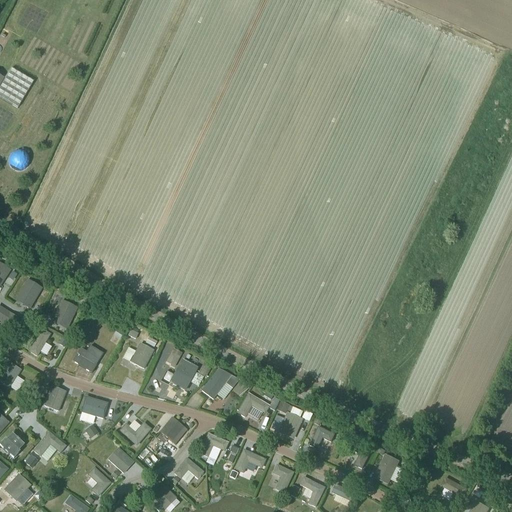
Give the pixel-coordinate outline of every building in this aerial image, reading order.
[(0,290),(12,272),(0,264),(0,290)] [(43,291),(28,281),(15,303),(31,312),(43,291)] [(92,298),(87,295),(83,301),(89,304),(92,298)] [(78,311),(62,303),(52,325),(68,332),(78,311)] [(0,332),(9,339),(21,321),(0,307),(0,322),(4,325),(0,331),(0,332)] [(117,330),(114,336),(120,339),(124,334),(117,330)] [(135,340),(138,334),(137,334),(132,331),(131,331),(128,336),(135,340)] [(51,337),(43,332),(30,355),(38,360),(51,337)] [(58,345),(64,348),(67,342),(62,339),(58,345)] [(155,353),(141,345),(131,364),(145,372),(155,353)] [(78,366),(91,374),(96,367),(96,366),(103,355),(91,347),(90,347),(86,353),(81,350),(80,349),(73,362),(78,366)] [(173,349),(167,362),(175,367),(182,354),(173,349)] [(183,362),(170,386),(186,395),(199,371),(183,362)] [(204,363),(198,374),(206,378),(212,367),(204,363)] [(9,364),(0,377),(0,383),(11,391),(22,373),(9,364)] [(233,378),(220,369),(202,392),(215,402),(233,378)] [(242,382),(233,392),(240,399),(251,387),(242,382)] [(53,388),(45,408),(59,414),(67,394),(53,388)] [(264,396),(271,401),(273,396),(266,392),(264,396)] [(271,409),(249,396),(238,416),(247,420),(253,409),(266,417),(271,409)] [(280,402),(275,398),(271,406),(270,408),(275,411),(280,402)] [(104,421),(108,405),(87,399),(83,415),(104,421)] [(281,402),(277,411),(285,415),(287,412),(289,406),(281,402)] [(0,436),(10,425),(0,416),(0,436)] [(303,423),(288,416),(280,435),(295,442),(303,423)] [(183,428),(171,419),(160,433),(171,443),(183,428)] [(134,433),(125,425),(119,433),(136,447),(150,431),(142,424),(134,433)] [(85,431),(91,440),(99,434),(93,426),(85,431)] [(336,437),(318,429),(310,448),(318,451),(323,440),(332,445),(336,437)] [(61,455),(66,449),(50,435),(35,454),(42,459),(51,447),(61,455)] [(157,439),(163,444),(167,440),(161,435),(157,439)] [(225,453),(228,444),(207,435),(199,455),(208,459),(213,448),(225,453)] [(7,443),(1,450),(15,463),(22,456),(21,455),(26,450),(13,439),(8,444),(7,443)] [(364,471),(372,453),(355,445),(351,453),(360,457),(356,467),(364,471)] [(239,449),(233,447),(230,453),(232,454),(236,455),(239,449)] [(124,475),(134,464),(118,449),(108,460),(124,475)] [(265,461),(242,451),(234,470),(243,474),(248,463),(261,469),(265,461)] [(31,456),(24,464),(32,470),(38,462),(31,456)] [(400,463),(385,456),(377,475),(392,482),(400,463)] [(197,480),(203,473),(186,459),(172,474),(180,481),(187,472),(197,480)] [(0,481),(8,472),(0,464),(0,481)] [(295,475),(278,467),(273,477),(282,480),(276,492),(285,496),(295,475)] [(424,469),(417,471),(419,479),(427,476),(424,469)] [(111,486),(95,471),(89,478),(98,486),(92,493),(99,499),(111,486)] [(116,471),(111,477),(114,480),(119,475),(116,471)] [(238,474),(232,471),(229,478),(235,481),(238,474)] [(29,486),(19,477),(6,492),(16,501),(29,486)] [(175,477),(171,483),(175,486),(179,481),(175,477)] [(314,493),(308,506),(316,510),(326,490),(304,479),(300,487),(314,493)] [(467,489),(447,479),(442,487),(454,494),(447,507),(456,511),(467,489)] [(166,511),(176,501),(158,482),(147,493),(166,511)] [(300,491),(292,487),(288,495),(296,499),(300,491)] [(356,506),(360,497),(337,487),(333,496),(356,506)] [(145,491),(143,493),(141,491),(138,495),(145,502),(151,497),(146,492),(145,491)] [(492,494),(487,503),(495,507),(500,498),(492,494)] [(85,501),(90,506),(93,501),(88,497),(85,501)] [(89,511),(90,511),(71,498),(67,505),(76,511),(89,511)] [(475,502),(470,511),(487,511),(489,509),(475,502)]
